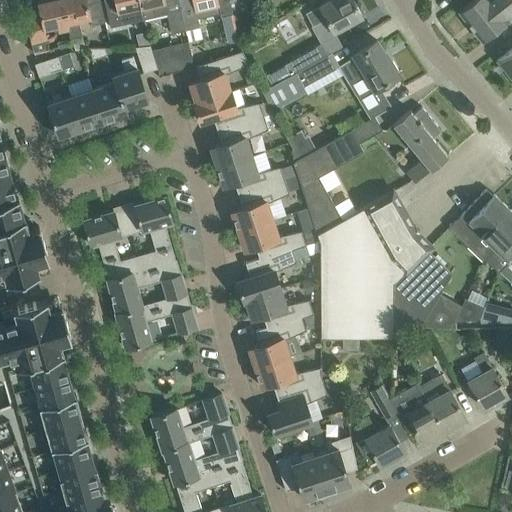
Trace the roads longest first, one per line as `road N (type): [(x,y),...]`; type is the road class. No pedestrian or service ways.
road 1 (residential): [(282,511),(217,319),(215,239),(187,152)]
road 2 (residential): [(138,511),(70,280)]
road 3 (residential): [(47,192),(0,24)]
road 4 (residential): [(511,130),(428,46),(402,0)]
road 5 (residential): [(363,511),(507,428)]
road 6 (residential): [(187,152),(47,192)]
